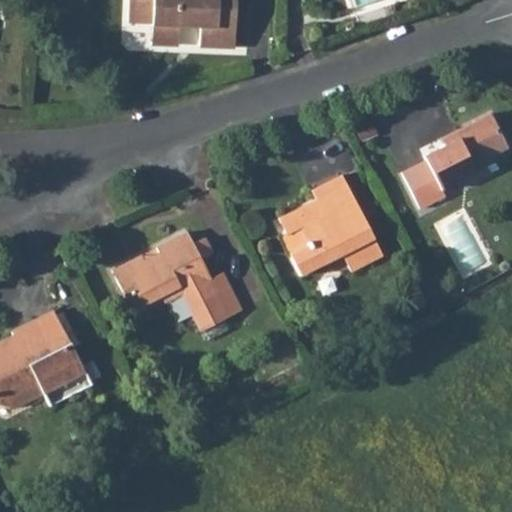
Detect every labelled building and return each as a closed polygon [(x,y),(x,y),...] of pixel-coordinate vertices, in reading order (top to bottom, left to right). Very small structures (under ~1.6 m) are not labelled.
[(133,0),(133,27),(155,28),(155,48),(183,49),(184,28),(204,29),(203,49),(239,50),(240,0),(133,0)] [(440,190),(462,180),(458,173),(494,157),(508,149),(491,115),(477,122),(440,140),(445,148),(423,158),(425,162),(402,173),(420,210),(444,199),(440,190)] [(402,173),(400,174),(418,211),(420,210),(402,173)] [(279,220),(287,236),(297,254),(289,258),(299,278),(343,255),(351,271),(381,256),(373,237),(363,242),(348,211),(357,206),(342,177),(312,192),(317,202),(279,220)] [(373,237),(357,206),(348,211),(363,242),(373,237)] [(113,265),(126,291),(138,286),(143,299),(163,290),(166,297),(183,289),(200,328),(228,315),(211,278),(212,276),(202,255),(213,250),(207,235),(195,240),(189,229),(158,243),(161,250),(137,262),(134,255),(113,265)] [(287,236),(280,241),(289,258),(297,254),(287,236)] [(212,276),(211,278),(228,315),(244,308),(226,270),(212,276)] [(138,286),(126,291),(135,312),(166,297),(163,290),(143,299),(138,286)] [(11,330),(0,335),(0,399),(9,402),(40,387),(46,400),(88,380),(52,306),(10,326),(11,330)]
